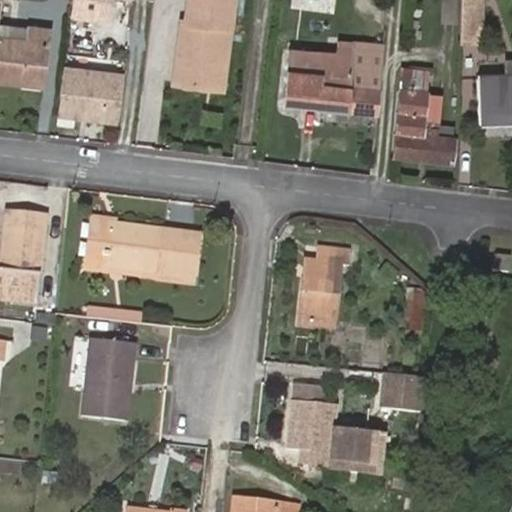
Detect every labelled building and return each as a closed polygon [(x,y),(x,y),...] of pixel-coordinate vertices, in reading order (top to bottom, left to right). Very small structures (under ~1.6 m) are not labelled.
[(237,0),(184,0),(182,22),(178,21),(169,89),(225,96),(237,0)] [(457,21),(456,0),(440,0),(440,21),(457,21)] [(482,42),(483,0),(462,0),(463,5),(463,17),(461,41),(482,42)] [(4,22),(0,21),(0,78),(42,84),(48,27),(28,26),(26,37),(3,34),(4,22)] [(377,114),(382,46),(336,40),(335,53),(289,48),(282,104),(377,114)] [(511,63),(506,63),(506,77),(476,78),(478,123),(511,122),(511,63)] [(429,68),(403,67),(395,156),(456,161),(458,137),(426,133),(429,68)] [(83,71),(65,69),(59,118),(81,121),(82,117),(116,121),(122,82),(82,77),(83,71)] [(10,214),(3,272),(0,271),(0,301),(37,304),(46,219),(10,214)] [(161,232),(90,223),(85,271),(188,282),(192,237),(170,233),(167,244),(161,243),(161,232)] [(341,327),(347,266),(359,267),(360,251),(326,248),(325,262),(310,261),(304,323),(341,327)] [(511,257),(497,255),(496,272),(511,274),(511,257)] [(426,336),(430,298),(415,296),(412,304),(406,305),(404,322),(412,323),(411,335),(426,336)] [(143,311),(87,305),(86,317),(141,323),(143,311)] [(0,355),(9,356),(11,340),(0,338),(0,355)] [(127,423),(135,342),(89,338),(80,419),(127,423)] [(422,380),(389,376),(386,408),(420,412),(422,380)] [(293,384),(285,450),(300,452),(298,466),(375,475),(379,437),(330,431),(333,407),(322,406),(324,387),(293,384)] [(239,511),(241,498),(234,498),(232,511),(239,511)] [(297,511),(298,504),(241,498),(239,511),(297,511)]
